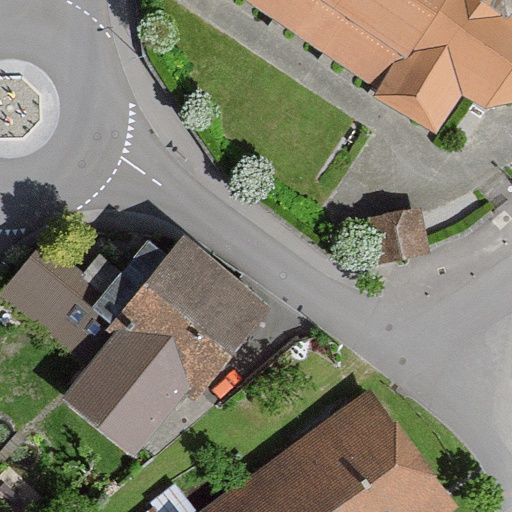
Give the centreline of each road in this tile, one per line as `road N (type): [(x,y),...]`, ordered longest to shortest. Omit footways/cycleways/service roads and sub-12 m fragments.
road 1 (residential): [(87,138),(338,307),(485,361)]
road 2 (residential): [(485,361),(510,511)]
road 3 (tertiary): [(87,138),(91,87),(81,63),(42,30)]
